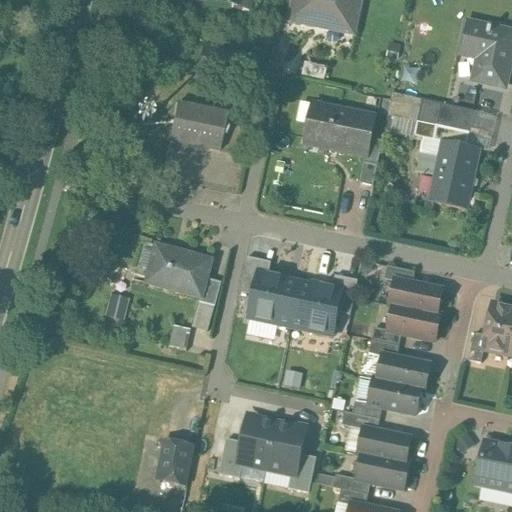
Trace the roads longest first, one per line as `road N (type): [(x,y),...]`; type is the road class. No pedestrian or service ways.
road 1 (secondary): [(83,0),(0,308)]
road 2 (residential): [(184,210),(472,271)]
road 3 (residential): [(484,273),(511,141)]
